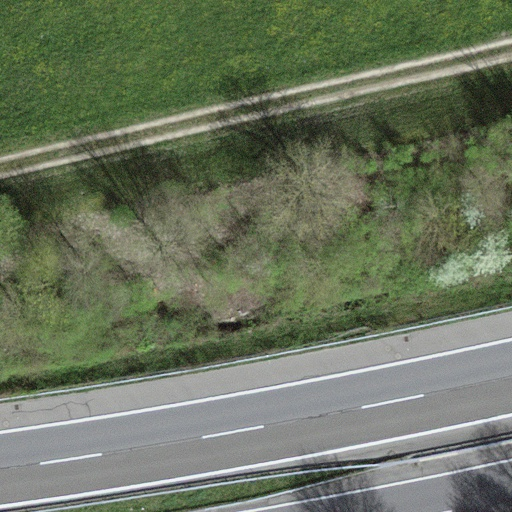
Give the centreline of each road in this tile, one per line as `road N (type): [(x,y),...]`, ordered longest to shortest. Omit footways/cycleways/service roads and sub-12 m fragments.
road 1 (track): [(0,167),(511,51)]
road 2 (motorway): [(511,376),(262,428),(0,469)]
